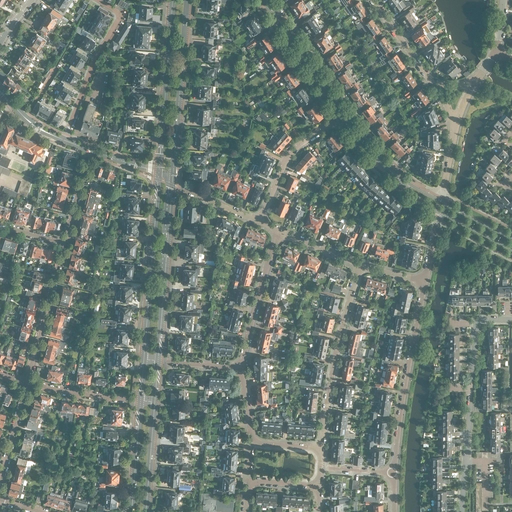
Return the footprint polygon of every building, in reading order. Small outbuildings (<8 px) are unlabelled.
[(68,8),(57,0),(56,1),(56,2),(55,1),(53,4),(54,5),(55,6),(54,9),(63,15),(68,8)] [(216,11),(217,3),(221,3),(231,4),(231,0),(207,0),(207,10),(207,12),(208,13),(211,13),(212,12),(212,11),(216,11)] [(294,10),(294,11),(304,4),(302,0),(296,0),(291,4),(291,5),(292,7),(291,8),(293,10),(294,10)] [(401,0),(399,1),(392,6),(396,12),(405,6),(404,5),(406,4),(402,0),(401,0)] [(351,2),(346,6),(348,8),(350,6),(352,10),(353,10),(355,13),(363,7),(359,1),(353,5),(351,2)] [(151,4),(140,4),(139,13),(152,14),(152,13),(153,13),(153,9),(152,9),(152,8),(151,7),(151,4)] [(305,4),(304,4),(294,11),(295,11),(295,12),(296,15),(298,15),(299,16),(300,16),(307,11),(309,10),(310,13),(315,10),(316,10),(319,8),(317,6),(316,5),(314,7),(311,9),(309,6),(308,7),(305,4)] [(232,27),(238,24),(237,23),(243,20),(240,17),(242,15),(243,16),(247,13),(247,12),(250,10),(246,5),(242,8),(241,6),(237,8),(240,13),(239,13),(237,15),(239,18),(233,23),(232,27)] [(400,18),(404,23),(414,17),(411,13),(414,11),(413,10),(415,9),(412,5),(408,8),(407,8),(409,11),(400,18)] [(99,13),(97,16),(108,23),(110,19),(109,19),(110,16),(107,15),(109,12),(100,6),(98,9),(96,12),(99,13)] [(363,7),(355,13),(354,14),(356,17),(357,16),(358,19),(355,21),(357,25),(363,20),(361,17),(367,13),(363,7)] [(49,12),(45,18),(57,25),(59,27),(62,23),(63,24),(64,22),(66,23),(68,20),(53,9),(50,13),(49,12)] [(303,22),(305,25),(304,26),(306,29),(316,22),(314,19),(315,18),(316,17),(314,15),(317,12),(316,10),(315,10),(310,13),(312,15),(312,17),(310,18),(310,17),(304,21),(304,22),(303,22)] [(152,14),(139,13),(138,23),(149,24),(150,21),(152,21),(152,16),(152,14)] [(97,16),(93,23),(104,29),(107,25),(106,25),(107,23),(108,24),(108,23),(97,16)] [(237,23),(238,24),(239,26),(242,25),(244,27),(246,26),(247,26),(249,29),(258,23),(254,17),(252,19),(251,18),(246,21),(247,22),(245,23),(243,20),(237,23)] [(414,17),(404,23),(408,29),(419,22),(421,25),(426,21),(423,17),(420,19),(419,18),(416,20),(414,17)] [(45,18),(41,25),(37,30),(42,33),(46,36),(48,32),(49,31),(52,32),(57,25),(45,18)] [(206,22),(205,29),(216,30),(217,26),(218,26),(220,26),(220,22),(224,22),(231,23),(231,20),(224,19),(218,18),(218,23),(215,23),(215,21),(210,20),(209,22),(206,22)] [(357,25),(359,28),(363,25),(367,31),(375,25),(372,19),(366,23),(363,20),(357,25)] [(416,41),(425,35),(425,34),(423,31),(426,29),(426,28),(424,26),(427,24),(426,21),(421,25),(422,27),(422,28),(420,29),(420,28),(415,32),(415,33),(412,35),(411,36),(413,39),(414,38),(416,41)] [(85,31),(93,35),(94,32),(99,35),(100,33),(101,34),(104,29),(93,23),(91,22),(89,26),(88,25),(85,31)] [(316,22),(306,29),(308,32),(310,32),(311,34),(312,34),(319,30),(318,29),(320,28),(321,28),(323,31),(328,27),(326,25),(322,28),(320,25),(319,25),(319,26),(316,22)] [(258,23),(249,29),(251,32),(250,33),(249,34),(251,37),(248,39),(250,42),(255,39),(252,35),(254,34),(255,35),(260,31),(259,30),(262,28),(258,23)] [(137,28),(137,32),(151,33),(151,26),(135,25),(135,28),(137,28)] [(375,25),(367,31),(369,34),(371,37),(369,39),(371,41),(376,37),(374,34),(379,30),(375,25)] [(86,37),(80,46),(87,50),(88,49),(90,51),(92,47),(93,48),(96,43),(95,43),(95,41),(92,40),(93,39),(91,38),(93,35),(85,31),(78,26),(76,30),(81,33),(80,34),(86,37)] [(316,44),(318,47),(328,40),(326,36),(327,36),(327,35),(326,32),(329,30),(328,27),(323,31),(325,33),(324,34),(322,35),(315,39),(316,40),(315,40),(316,42),(316,44)] [(216,30),(205,29),(205,36),(208,36),(208,37),(214,38),(214,37),(217,37),(216,38),(216,41),(222,42),(230,42),(231,38),(222,38),(222,39),(219,38),(219,34),(217,34),(216,34),(216,30)] [(137,32),(136,39),(150,40),(151,33),(137,32)] [(32,37),(31,38),(43,46),(45,43),(48,45),(49,42),(52,44),(54,41),(50,39),(49,38),(46,36),(42,33),(41,35),(41,37),(36,34),(35,36),(34,37),(32,37)] [(259,47),(259,48),(271,41),(270,40),(269,39),(269,38),(267,35),(267,36),(266,35),(263,37),(263,38),(258,41),(261,44),(261,45),(259,46),(259,47)] [(425,35),(416,41),(419,44),(420,44),(421,46),(424,44),(426,43),(426,42),(430,39),(431,40),(432,42),(437,39),(436,36),(432,39),(430,37),(429,37),(427,38),(425,35)] [(371,41),(368,43),(367,44),(369,46),(370,47),(375,43),(376,45),(377,45),(379,48),(382,46),(388,42),(384,37),(378,41),(376,37),(371,41)] [(431,48),(428,49),(425,51),(425,52),(424,52),(428,58),(429,58),(438,51),(435,47),(437,46),(435,44),(440,41),(441,40),(439,37),(438,38),(437,39),(432,42),(434,44),(430,47),(431,48)] [(43,46),(31,38),(30,40),(30,42),(31,42),(30,43),(29,45),(35,49),(33,52),(41,57),(43,58),(45,55),(42,53),(43,52),(42,50),(41,49),(43,46)] [(150,40),(136,39),(136,43),(134,43),(133,46),(150,47),(150,40)] [(257,42),(255,39),(246,45),(248,48),(257,42)] [(328,40),(318,47),(320,50),(321,50),(323,52),(324,52),(331,48),(330,47),(332,46),(334,47),(335,49),(335,48),(340,45),(338,43),(334,45),(332,42),(331,43),(330,43),(328,40)] [(203,45),(203,52),(214,53),(215,49),(218,49),(218,45),(221,45),(222,42),(216,41),(215,46),(213,45),(213,44),(207,43),(207,45),(203,45)] [(271,41),(259,48),(260,50),(261,50),(263,49),(264,49),(266,52),(271,49),(271,50),(275,48),(274,46),(273,43),(272,44),(271,42),(272,42),(271,41)] [(379,48),(378,49),(382,55),(379,57),(381,60),(383,59),(388,55),(386,52),(392,48),(388,42),(382,46),(379,48)] [(78,47),(73,55),(84,62),(85,60),(86,60),(88,57),(87,57),(87,56),(86,55),(87,53),(78,47)] [(26,48),(22,53),(32,59),(34,55),(37,57),(39,59),(41,57),(33,52),(26,48)] [(135,50),(128,50),(128,53),(133,54),(133,56),(136,57),(135,57),(135,62),(136,62),(143,63),(143,64),(148,64),(149,56),(144,56),(144,54),(140,54),(135,54),(135,50)] [(438,51),(429,58),(431,61),(432,61),(434,64),(444,56),(446,59),(449,57),(451,55),(449,52),(445,55),(444,53),(442,55),(439,51),(438,51)] [(214,53),(203,52),(202,59),(206,59),(206,60),(212,61),(212,59),(214,59),(214,64),(220,65),(220,61),(218,61),(218,60),(217,60),(217,57),(215,57),(214,57),(214,53)] [(22,53),(18,59),(28,65),(29,66),(31,63),(35,66),(37,63),(32,59),(22,53)] [(265,58),(260,61),(262,63),(266,61),(268,64),(269,63),(272,66),(282,59),(278,53),(277,54),(276,54),(269,58),(270,59),(268,60),(267,60),(265,58)] [(327,59),(331,65),(343,56),(341,55),(338,57),(335,53),(327,59)] [(388,55),(383,59),(385,61),(387,59),(389,63),(390,63),(392,66),(400,60),(396,54),(390,58),(388,55)] [(73,55),(69,61),(72,63),(71,65),(78,69),(79,67),(81,68),(81,67),(82,67),(84,63),(83,63),(84,62),(73,55)] [(343,56),(331,65),(334,70),(343,64),(340,60),(344,58),(345,57),(344,56),(343,56)] [(446,59),(443,61),(444,63),(442,65),(443,67),(444,67),(452,76),(454,75),(458,72),(458,71),(459,69),(452,61),(453,60),(450,57),(449,58),(449,57),(446,59)] [(28,65),(18,59),(15,64),(24,70),(23,70),(30,75),(31,73),(28,71),(26,69),(26,68),(28,65)] [(271,79),(273,78),(277,75),(276,73),(276,72),(278,70),(278,71),(285,66),(285,65),(286,65),(282,59),(272,66),(274,69),(270,72),(272,75),(269,77),(271,79)] [(400,60),(392,66),(394,69),(396,72),(390,77),(392,79),(401,73),(399,70),(404,66),(400,60)] [(214,64),(213,64),(213,67),(214,67),(214,69),(211,69),(211,67),(205,67),(205,68),(201,68),(201,75),(215,76),(216,67),(220,68),(220,65),(214,64)] [(339,77),(343,82),(351,76),(349,73),(347,70),(352,66),(351,64),(346,67),(345,67),(347,69),(344,72),(339,77)] [(71,65),(66,73),(77,80),(81,74),(79,73),(81,70),(78,69),(71,65)] [(134,69),(134,78),(147,79),(147,75),(146,75),(147,72),(144,71),(144,70),(139,70),(136,70),(137,66),(131,65),(131,69),(134,69)] [(12,68),(9,72),(8,74),(16,79),(17,80),(20,76),(22,78),(23,78),(24,77),(23,76),(24,75),(21,74),(23,72),(20,70),(19,71),(14,67),(13,69),(12,68)] [(279,84),(280,85),(295,76),(291,70),(282,76),(280,73),(277,75),(273,78),(275,81),(279,78),(281,82),(279,84)] [(396,76),(392,79),(394,82),(402,80),(403,79),(405,83),(413,78),(408,72),(403,76),(401,73),(396,76)] [(66,73),(61,81),(64,83),(71,87),(71,86),(72,84),(74,85),(77,80),(66,73)] [(281,86),(279,87),(281,90),(285,87),(284,86),(287,84),(290,88),(299,82),(295,76),(280,85),(280,86),(281,86)] [(351,76),(343,82),(347,88),(352,84),(354,87),(360,83),(358,81),(356,83),(351,76)] [(5,79),(3,82),(11,88),(10,90),(16,94),(18,94),(20,91),(20,89),(16,86),(16,85),(30,94),(32,92),(27,88),(17,82),(17,83),(7,77),(6,79),(5,79)] [(127,86),(126,89),(129,89),(135,90),(135,85),(138,86),(143,86),(143,85),(145,85),(146,82),(147,82),(147,79),(134,78),(133,86),(127,86)] [(413,78),(405,83),(408,86),(406,87),(408,89),(417,83),(413,78)] [(199,87),(198,91),(211,92),(211,88),(213,88),(213,85),(217,86),(217,84),(222,84),(226,84),(226,81),(218,80),(218,81),(212,80),(212,85),(205,85),(205,83),(201,83),(200,84),(200,87),(199,87)] [(64,83),(59,91),(71,97),(72,96),(72,95),(73,96),(75,93),(74,92),(72,91),(74,88),(71,86),(71,87),(64,83)] [(360,83),(354,87),(356,90),(350,94),(354,100),(360,96),(364,93),(362,90),(363,89),(361,87),(362,86),(360,83)] [(103,93),(102,101),(101,104),(100,111),(103,111),(103,112),(106,113),(109,94),(110,88),(104,87),(103,93)] [(291,91),(285,95),(288,98),(289,97),(292,101),(294,100),(295,101),(306,93),(302,88),(296,92),(294,89),(291,91)] [(135,90),(129,89),(129,92),(132,93),(132,102),(145,103),(146,99),(144,99),(144,96),(142,96),(142,94),(137,94),(134,94),(135,90)] [(415,97),(417,100),(425,95),(421,89),(412,95),(414,98),(415,97)] [(59,91),(55,99),(64,105),(66,102),(67,103),(68,103),(70,100),(69,100),(70,99),(69,99),(71,97),(59,91)] [(211,92),(198,91),(198,95),(199,95),(199,98),(199,100),(204,100),(204,98),(211,99),(210,104),(216,104),(217,96),(211,96),(211,92)] [(306,93),(295,101),(298,106),(301,104),(302,105),(310,99),(306,93)] [(360,96),(354,100),(359,105),(364,101),(366,104),(372,101),(370,98),(368,100),(365,97),(363,94),(360,96)] [(425,95),(417,100),(419,103),(418,104),(420,106),(429,100),(425,95)] [(38,100),(33,109),(36,110),(35,112),(39,114),(41,115),(47,104),(42,100),(41,102),(38,100)] [(372,101),(366,104),(368,107),(362,111),(367,117),(373,113),(371,110),(374,108),(371,104),(373,103),(372,101)] [(127,111),(126,114),(133,114),(133,110),(136,110),(135,111),(141,111),(141,110),(143,110),(144,106),(145,107),(145,103),(132,102),(131,111),(127,111)] [(82,122),(83,122),(80,130),(88,133),(91,124),(92,121),(91,120),(96,105),(89,103),(83,118),(84,118),(82,122)] [(47,104),(41,115),(46,118),(47,117),(50,118),(55,109),(47,104)] [(198,111),(198,115),(209,116),(215,116),(215,110),(218,110),(218,105),(216,104),(210,104),(210,109),(198,108),(197,109),(197,110),(198,111)] [(308,114),(305,117),(307,119),(307,118),(318,111),(315,105),(306,111),(308,114)] [(418,112),(414,114),(416,117),(419,115),(420,117),(423,116),(425,120),(436,115),(435,112),(434,111),(433,108),(421,113),(421,114),(420,114),(418,112)] [(58,110),(51,121),(53,123),(57,125),(58,123),(61,125),(64,120),(66,115),(64,114),(58,110)] [(307,118),(308,118),(309,120),(311,118),(314,123),(322,117),(318,111),(307,118)] [(373,113),(367,117),(371,123),(377,118),(379,122),(384,118),(382,115),(383,115),(381,111),(378,114),(375,116),(373,113)] [(268,117),(262,112),(259,115),(265,121),(268,117)] [(133,114),(126,114),(126,117),(128,117),(128,122),(133,122),(132,126),(139,127),(139,129),(143,129),(143,127),(144,127),(144,120),(141,120),(141,119),(136,119),(134,119),(134,117),(132,117),(133,114)] [(209,116),(198,115),(197,121),(198,123),(199,123),(200,122),(209,123),(208,128),(209,128),(214,128),(214,123),(210,123),(211,120),(209,119),(209,116)] [(421,131),(422,131),(426,130),(426,127),(438,122),(437,120),(438,118),(436,115),(425,120),(426,123),(423,125),(424,127),(420,128),(421,131)] [(500,122),(504,126),(506,124),(508,126),(511,122),(511,121),(508,118),(508,117),(506,115),(500,122)] [(384,118),(379,122),(381,125),(376,130),(380,135),(386,130),(387,129),(385,126),(386,125),(383,122),(386,120),(384,118)] [(91,124),(88,133),(97,136),(100,127),(101,127),(103,123),(102,122),(93,119),(93,120),(92,121),(91,124)] [(494,124),(492,126),(494,128),(498,132),(504,126),(500,122),(498,120),(494,124)] [(0,133),(0,151),(1,152),(6,155),(11,143),(32,151),(28,160),(34,163),(37,156),(38,156),(39,154),(42,155),(44,151),(41,150),(44,146),(36,142),(37,142),(30,139),(30,138),(23,135),(23,136),(13,132),(15,127),(7,123),(2,134),(0,133)] [(276,132),(287,142),(291,137),(287,134),(288,132),(286,130),(287,129),(289,127),(286,123),(283,125),(285,127),(284,128),(283,128),(282,128),(282,129),(282,130),(280,132),(280,131),(278,133),(276,132)] [(124,131),(125,130),(125,124),(122,124),(122,127),(121,127),(121,128),(120,128),(120,129),(119,129),(119,130),(118,132),(114,132),(112,142),(116,142),(116,143),(117,144),(118,144),(118,143),(120,137),(121,137),(122,131),(124,131)] [(199,132),(194,132),(194,135),(195,135),(195,139),(207,140),(207,134),(210,135),(211,131),(217,132),(217,129),(214,128),(209,128),(208,131),(207,132),(204,132),(204,131),(201,131),(199,130),(199,132)] [(498,132),(494,128),(489,133),(492,135),(490,137),(494,141),(501,135),(498,132)] [(426,130),(422,131),(421,131),(421,135),(423,135),(426,135),(426,139),(439,139),(439,131),(431,131),(431,132),(428,132),(427,129),(426,130)] [(107,134),(106,139),(106,140),(106,141),(107,142),(108,142),(108,141),(112,142),(114,132),(107,130),(106,134),(107,134)] [(386,130),(380,135),(385,140),(390,135),(393,138),(398,134),(397,134),(399,132),(397,130),(396,132),(394,133),(391,130),(388,133),(386,130)] [(287,142),(276,132),(274,134),(277,136),(276,136),(279,138),(276,141),(282,147),(283,147),(287,142)] [(328,143),(330,145),(338,139),(334,133),(326,139),(328,142),(328,143)] [(398,134),(393,138),(396,141),(391,146),(395,151),(400,146),(398,143),(400,140),(398,137),(399,136),(398,134)] [(130,136),(130,145),(131,145),(131,149),(137,150),(137,151),(138,151),(138,152),(140,152),(141,151),(141,150),(142,150),(142,146),(143,146),(143,141),(142,141),(142,140),(134,139),(135,136),(130,136)] [(271,140),(266,146),(274,149),(274,148),(278,152),(282,147),(276,141),(272,137),(270,139),(271,140)] [(207,140),(195,139),(195,146),(198,146),(197,148),(199,148),(199,147),(202,147),(206,147),(207,149),(207,152),(210,152),(212,152),(212,149),(209,149),(210,145),(206,145),(207,140)] [(338,139),(330,145),(331,147),(332,147),(334,150),(342,145),(338,139)] [(418,145),(417,147),(422,148),(423,149),(427,149),(428,146),(430,146),(430,147),(439,147),(439,139),(426,139),(426,143),(423,143),(420,143),(418,145)] [(400,146),(395,151),(400,156),(406,151),(408,153),(413,149),(412,149),(414,146),(412,145),(411,147),(409,149),(406,146),(403,148),(400,146)] [(422,148),(417,147),(416,150),(420,151),(419,153),(418,153),(418,155),(422,156),(421,159),(432,162),(432,160),(433,160),(434,160),(434,158),(434,156),(433,156),(433,155),(430,154),(430,153),(424,151),(424,153),(422,152),(423,149),(422,148)] [(496,153),(495,154),(496,156),(501,160),(503,158),(505,160),(509,156),(503,149),(498,155),(496,153)] [(309,151),(304,156),(310,162),(313,159),(313,160),(316,157),(309,151)] [(210,152),(207,152),(204,152),(204,156),(202,156),(202,155),(199,155),(199,154),(196,154),(196,155),(194,155),(194,158),(193,158),(192,162),(205,163),(205,159),(208,159),(208,158),(209,158),(209,155),(214,156),(214,152),(212,152),(210,152)] [(340,161),(343,164),(352,156),(349,153),(348,153),(346,152),(337,160),(340,162),(340,161)] [(65,155),(64,159),(75,162),(76,158),(75,158),(76,155),(73,154),(69,153),(67,153),(66,155),(65,155)] [(263,153),(261,160),(273,165),(275,159),(263,153)] [(492,160),(490,162),(495,167),(501,160),(496,156),(495,154),(490,158),(492,160)] [(0,164),(7,168),(11,159),(1,155),(0,156),(0,164)] [(299,162),(306,167),(308,169),(313,164),(310,162),(304,156),(299,162)] [(352,156),(343,164),(342,165),(344,167),(345,167),(348,169),(356,162),(356,161),(352,156)] [(75,162),(64,159),(63,163),(64,164),(63,167),(65,167),(65,168),(69,169),(72,169),(72,166),(74,166),(75,162)] [(421,162),(420,166),(431,169),(431,168),(433,167),(433,165),(432,163),(431,163),(432,162),(421,159),(421,160),(417,159),(416,160),(420,161),(420,162),(421,162)] [(261,160),(258,165),(270,171),(272,167),(273,165),(261,160)] [(306,167),(299,162),(295,167),(302,173),(304,170),(304,169),(306,167)] [(356,162),(348,169),(347,170),(349,173),(350,172),(352,175),(360,167),(360,166),(358,163),(357,164),(356,162)] [(490,162),(484,169),(486,171),(491,175),(497,169),(495,167),(490,162)] [(222,165),(218,163),(214,172),(217,174),(216,177),(215,176),(213,180),(214,181),(213,183),(219,186),(225,173),(220,171),(222,165)] [(0,176),(2,172),(9,175),(12,170),(7,168),(0,164),(0,176)] [(95,174),(99,175),(98,179),(101,180),(101,179),(103,175),(105,169),(103,168),(104,167),(98,165),(97,169),(96,169),(94,173),(95,173),(95,174)] [(258,165),(257,168),(255,171),(261,174),(261,175),(267,178),(270,171),(258,165)] [(431,169),(420,166),(416,166),(416,168),(420,169),(419,173),(420,173),(419,175),(429,177),(429,174),(430,174),(431,174),(432,172),(431,170),(430,170),(431,169)] [(200,178),(202,178),(207,179),(207,171),(214,171),(215,168),(210,168),(207,167),(202,167),(202,170),(202,171),(199,171),(199,170),(194,169),(194,171),(191,170),(191,173),(190,173),(189,177),(191,177),(197,178),(197,179),(200,179),(200,178)] [(360,167),(352,175),(351,175),(354,178),(354,177),(357,180),(365,172),(365,171),(363,169),(362,169),(360,167)] [(105,169),(103,175),(101,179),(109,181),(110,179),(113,180),(115,174),(112,173),(113,170),(107,168),(107,170),(105,169)] [(225,173),(219,186),(225,189),(227,186),(228,186),(229,182),(228,182),(229,179),(233,180),(235,175),(237,171),(233,169),(231,175),(225,173)] [(62,171),(61,177),(71,180),(72,177),(71,176),(72,174),(62,171)] [(491,175),(486,171),(480,178),(482,180),(487,184),(493,177),(491,175)] [(365,172),(357,180),(356,181),(358,183),(359,182),(362,185),(370,177),(368,174),(366,174),(365,172)] [(22,181),(20,184),(30,187),(31,183),(30,183),(31,179),(32,179),(32,178),(24,175),(22,181)] [(235,175),(233,180),(237,182),(235,185),(234,184),(233,188),(234,189),(233,192),(238,194),(243,184),(239,182),(240,181),(237,180),(238,177),(235,175)] [(290,175),(287,181),(296,185),(298,182),(299,179),(290,175)] [(53,182),(53,183),(59,185),(60,183),(69,186),(70,183),(70,182),(71,180),(61,177),(60,180),(58,180),(58,181),(54,180),(54,181),(51,180),(51,182),(53,182)] [(370,177),(362,185),(365,188),(364,189),(366,191),(375,181),(370,177)] [(487,184),(482,180),(476,186),(482,192),(482,193),(487,188),(484,186),(487,184)] [(125,191),(125,193),(130,194),(131,194),(132,190),(134,190),(134,191),(136,191),(136,190),(140,190),(141,183),(136,183),(136,181),(130,181),(129,191),(125,191)] [(296,185),(287,181),(285,187),(294,191),(295,189),(295,188),(296,185)] [(366,191),(367,191),(370,193),(369,194),(372,196),(379,186),(378,186),(378,184),(375,181),(366,191)] [(53,183),(51,182),(51,184),(57,186),(56,191),(66,193),(67,194),(68,188),(59,186),(59,185),(53,183)] [(243,184),(238,194),(246,197),(249,191),(248,191),(249,188),(253,189),(255,184),(252,183),(250,186),(249,186),(250,185),(247,184),(246,185),(243,184)] [(256,187),(250,201),(256,203),(258,198),(259,199),(261,194),(260,194),(262,190),(262,189),(263,186),(257,184),(256,187)] [(380,187),(379,186),(372,196),(372,195),(376,198),(375,199),(377,200),(384,191),(383,190),(384,189),(381,187),(380,187)] [(89,188),(87,194),(96,196),(96,193),(97,193),(98,191),(101,191),(100,192),(104,193),(105,190),(101,189),(99,188),(98,188),(98,190),(89,188)] [(482,193),(482,192),(480,195),(487,201),(489,199),(493,194),(487,188),(482,193)] [(52,195),(51,196),(65,199),(66,197),(65,197),(66,193),(56,191),(55,190),(54,193),(53,194),(52,193),(52,195)] [(385,191),(384,191),(377,200),(378,199),(381,202),(380,203),(382,205),(390,196),(389,194),(389,193),(387,191),(385,191)] [(493,194),(489,199),(493,203),(495,201),(497,203),(502,198),(495,192),(493,194)] [(391,195),(390,196),(382,205),(383,205),(383,204),(386,206),(386,207),(388,209),(389,209),(396,199),(391,195)] [(53,198),(52,202),(63,205),(64,201),(65,201),(65,199),(51,196),(51,197),(52,198),(53,198)] [(502,198),(497,203),(504,209),(506,207),(510,202),(504,196),(502,198)] [(282,200),(276,212),(278,213),(278,214),(278,215),(280,215),(281,215),(282,215),(283,215),(285,212),(287,212),(289,207),(287,207),(289,201),(288,201),(289,199),(283,197),(282,200)] [(129,201),(129,205),(139,206),(139,199),(137,199),(137,198),(132,198),(129,198),(129,201)] [(94,201),(86,199),(84,205),(94,208),(94,205),(93,205),(94,201)] [(396,199),(389,209),(391,211),(391,212),(393,214),(401,205),(399,203),(399,202),(396,199)] [(47,201),(47,203),(50,204),(49,207),(62,210),(64,205),(63,205),(52,202),(47,201)] [(95,208),(94,208),(84,205),(83,211),(92,214),(93,211),(95,211),(95,208)] [(186,210),(185,215),(187,215),(187,220),(204,221),(204,215),(200,214),(200,210),(199,210),(199,208),(197,208),(197,206),(192,206),(192,205),(189,205),(189,206),(188,206),(188,211),(186,210)] [(294,212),(291,219),(297,221),(300,214),(302,215),(304,211),(299,209),(300,207),(297,205),(295,208),(294,207),(293,211),(294,212)] [(5,206),(2,216),(6,218),(7,217),(8,218),(11,208),(5,206)] [(15,209),(15,212),(15,213),(14,212),(13,215),(14,215),(13,220),(15,221),(15,222),(19,223),(22,210),(16,208),(16,209),(15,209)] [(315,216),(311,227),(313,228),(312,229),(316,231),(318,227),(320,227),(323,220),(322,219),(322,217),(326,219),(330,210),(326,208),(324,215),(322,214),(321,216),(320,216),(319,218),(315,216)] [(22,210),(19,223),(22,224),(23,223),(25,224),(27,220),(28,220),(28,218),(27,218),(29,213),(31,214),(33,210),(30,209),(29,212),(22,210)] [(305,225),(311,227),(315,216),(312,215),(313,213),(311,212),(312,211),(311,211),(309,214),(308,213),(305,221),(306,222),(305,225)] [(82,214),(81,219),(91,222),(96,223),(97,221),(92,220),(93,217),(82,214)] [(405,222),(409,222),(419,224),(420,223),(421,223),(421,222),(422,220),(421,219),(421,216),(412,214),(411,216),(410,216),(409,220),(405,219),(405,222)] [(30,222),(32,222),(31,226),(36,227),(38,218),(39,217),(32,215),(30,222)] [(129,216),(124,215),(123,218),(126,219),(126,223),(127,223),(127,227),(137,228),(137,225),(138,225),(138,221),(133,220),(131,220),(128,220),(129,216)] [(335,218),(328,215),(326,222),(330,223),(329,224),(325,233),(327,234),(328,236),(330,237),(335,225),(336,224),(333,223),(335,218)] [(38,218),(36,227),(40,228),(39,228),(41,229),(44,218),(41,217),(41,218),(38,218)] [(44,218),(41,229),(47,231),(50,219),(45,217),(44,218)] [(216,223),(215,234),(218,234),(219,231),(220,231),(221,228),(224,230),(228,221),(222,218),(220,223),(216,223)] [(50,219),(47,231),(49,231),(49,230),(53,231),(56,221),(56,220),(50,219)] [(81,219),(79,225),(90,228),(91,225),(91,224),(91,222),(81,219)] [(56,221),(53,231),(53,232),(58,234),(61,223),(56,221)] [(228,221),(224,230),(230,233),(234,223),(228,221)] [(335,225),(330,237),(334,238),(335,237),(337,238),(341,230),(341,229),(341,228),(345,230),(346,228),(348,224),(345,222),(344,225),(340,223),(339,227),(335,225)] [(345,230),(344,233),(347,235),(344,242),(351,245),(352,244),(353,244),(358,231),(361,232),(364,223),(361,222),(359,228),(358,228),(356,232),(346,228),(345,230)] [(401,226),(401,228),(407,229),(418,231),(418,230),(419,230),(420,229),(421,227),(420,226),(419,226),(419,224),(409,222),(408,226),(407,226),(407,227),(401,226)] [(234,223),(230,233),(234,234),(233,236),(234,236),(233,237),(236,239),(235,242),(235,243),(237,244),(240,237),(238,236),(238,235),(237,235),(240,226),(234,223)] [(79,225),(78,231),(88,233),(89,232),(90,228),(79,225)] [(184,229),(184,235),(194,236),(195,231),(197,231),(197,226),(191,226),(191,229),(184,229)] [(122,234),(122,237),(127,238),(127,234),(130,234),(130,235),(132,235),(132,234),(136,234),(137,234),(138,231),(137,231),(137,228),(127,227),(127,230),(125,230),(125,234),(122,234)] [(237,244),(240,245),(243,239),(243,240),(245,241),(245,242),(249,243),(250,241),(254,231),(248,228),(245,235),(241,233),(240,237),(237,244)] [(398,239),(399,239),(405,240),(405,236),(407,236),(407,238),(413,239),(413,238),(417,238),(417,237),(418,237),(419,236),(419,234),(418,233),(418,231),(407,229),(407,233),(402,232),(402,234),(403,235),(403,237),(398,236),(397,238),(398,239)] [(88,233),(78,231),(76,236),(89,239),(90,236),(88,235),(88,233)] [(254,231),(250,241),(252,242),(253,241),(256,242),(260,234),(254,231)] [(260,234),(256,242),(256,243),(258,244),(259,243),(263,245),(265,241),(264,241),(266,236),(260,234)] [(366,249),(367,249),(367,248),(369,248),(370,246),(368,246),(371,239),(362,236),(359,244),(360,244),(359,249),(365,251),(366,249)] [(12,239),(5,237),(0,251),(1,251),(2,248),(8,250),(12,239)] [(127,238),(122,237),(121,241),(124,241),(123,245),(124,245),(124,249),(135,249),(136,243),(133,242),(134,242),(128,241),(128,242),(127,242),(127,238)] [(12,239),(8,250),(14,252),(18,241),(12,239)] [(76,240),(74,246),(83,249),(85,243),(93,245),(94,243),(85,241),(85,242),(76,240)] [(18,252),(18,254),(21,255),(21,256),(27,257),(29,248),(27,247),(29,244),(22,242),(22,244),(20,244),(18,249),(20,249),(19,252),(18,252)] [(374,255),(380,257),(383,248),(379,247),(380,246),(376,244),(376,243),(373,242),(371,247),(376,249),(374,255)] [(406,243),(405,248),(408,248),(407,252),(418,254),(418,253),(419,253),(420,252),(420,250),(420,249),(419,249),(419,247),(416,247),(417,245),(411,244),(411,245),(409,245),(410,244),(406,243)] [(37,246),(32,244),(28,257),(33,259),(37,246)] [(186,249),(185,252),(199,253),(200,245),(190,244),(189,246),(185,245),(185,249),(186,249)] [(40,247),(37,246),(33,259),(34,259),(34,258),(37,259),(38,258),(40,258),(42,247),(41,246),(40,247)] [(83,249),(74,246),(73,252),(82,255),(83,249)] [(42,247),(40,258),(40,261),(42,261),(43,258),(46,259),(48,249),(44,248),(45,248),(42,247)] [(282,257),(284,258),(283,262),(287,264),(287,262),(293,250),(287,247),(287,248),(286,247),(284,252),(283,254),(283,255),(282,257)] [(383,248),(380,257),(386,259),(388,253),(393,254),(395,249),(390,247),(390,249),(387,248),(386,250),(383,248)] [(117,259),(124,260),(124,256),(127,256),(132,257),(132,256),(135,256),(135,249),(124,249),(119,248),(117,248),(116,257),(117,257),(117,259)] [(48,249),(46,259),(45,260),(51,261),(54,250),(48,249)] [(293,250),(287,262),(295,265),(296,263),(295,262),(296,259),(297,259),(299,255),(298,255),(299,252),(293,250)] [(99,252),(94,251),(93,256),(90,255),(89,258),(93,259),(97,260),(99,252)] [(402,251),(402,253),(404,253),(406,253),(406,254),(407,255),(406,259),(417,261),(417,260),(418,260),(419,260),(419,257),(418,256),(418,254),(407,252),(402,251)] [(201,253),(199,253),(185,252),(185,254),(184,258),(188,259),(188,261),(201,262),(201,261),(202,261),(202,258),(201,257),(201,253)] [(72,255),(70,261),(79,264),(81,257),(72,255)] [(237,267),(241,268),(253,271),(255,265),(252,264),(252,263),(247,262),(248,261),(244,260),(245,257),(239,255),(238,259),(239,259),(237,267)] [(297,270),(295,273),(297,274),(299,271),(300,269),(303,270),(305,266),(309,268),(314,257),(311,255),(311,256),(308,255),(306,258),(306,257),(304,262),(303,265),(302,265),(299,264),(297,269),(296,269),(297,270)] [(318,258),(314,257),(309,268),(313,270),(312,272),(313,273),(315,274),(314,277),(316,279),(319,273),(316,272),(315,271),(317,268),(319,263),(320,260),(317,259),(318,258)] [(417,261),(406,259),(402,258),(402,260),(406,261),(405,265),(406,265),(405,267),(415,269),(415,266),(416,267),(417,266),(418,264),(417,263),(416,263),(417,261)] [(115,259),(115,264),(118,264),(120,267),(123,267),(123,270),(133,271),(133,264),(130,264),(130,263),(129,263),(128,263),(126,263),(126,264),(124,263),(124,260),(117,259),(116,259),(115,259)] [(81,264),(79,264),(70,261),(69,267),(77,270),(80,270),(81,264)] [(322,269),(319,277),(320,278),(321,276),(323,277),(325,274),(327,275),(328,274),(328,273),(331,274),(335,266),(331,265),(331,264),(329,263),(325,270),(322,269)] [(185,274),(184,277),(195,277),(195,274),(196,274),(197,271),(197,269),(201,269),(201,266),(198,265),(196,265),(195,270),(185,270),(184,270),(184,274),(185,274)] [(335,266),(331,274),(330,277),(336,279),(337,277),(337,276),(340,269),(335,266)] [(236,273),(240,274),(241,275),(251,277),(253,271),(241,268),(240,272),(239,272),(237,271),(235,271),(235,273),(236,273)] [(67,269),(66,276),(74,278),(75,273),(82,274),(83,272),(76,271),(76,272),(67,269)] [(340,269),(337,276),(337,277),(340,278),(340,277),(343,279),(343,280),(344,278),(345,278),(346,275),(345,275),(347,271),(340,269)] [(133,271),(123,270),(119,270),(118,275),(113,275),(113,281),(119,281),(124,281),(124,278),(126,278),(126,279),(127,279),(127,278),(129,279),(129,278),(132,278),(133,271)] [(32,271),(31,277),(43,280),(45,274),(32,271)] [(232,280),(231,283),(237,285),(238,281),(242,281),(241,282),(246,283),(249,284),(251,277),(241,275),(240,274),(239,277),(237,277),(235,278),(235,281),(232,280)] [(74,278),(66,276),(64,282),(72,284),(72,286),(79,287),(80,284),(75,283),(76,282),(73,282),(74,278)] [(274,279),(273,283),(284,287),(286,281),(293,284),(296,284),(297,282),(284,276),(283,276),(282,279),(275,277),(274,280),(274,279)] [(195,277),(184,277),(184,280),(183,280),(183,283),(184,283),(184,284),(194,285),(194,290),(200,290),(202,290),(202,287),(199,287),(199,286),(196,286),(196,285),(196,281),(195,281),(195,277)] [(25,283),(27,283),(42,287),(43,281),(32,278),(31,282),(26,280),(25,283)] [(367,289),(367,288),(371,289),(374,279),(367,278),(365,284),(364,284),(363,287),(367,289)] [(374,279),(371,289),(377,291),(380,281),(374,279)] [(113,281),(109,280),(109,281),(113,284),(117,284),(117,287),(119,288),(119,292),(132,293),(132,290),(131,289),(131,286),(128,286),(128,285),(123,284),(123,286),(121,285),(121,284),(119,284),(119,281),(113,281)] [(380,281),(377,291),(381,292),(381,293),(385,294),(386,290),(384,290),(386,283),(380,281)] [(42,287),(27,283),(26,285),(30,286),(29,290),(40,293),(42,287)] [(272,288),(271,290),(282,293),(284,287),(273,283),(271,287),(272,288)] [(238,291),(237,295),(247,298),(249,293),(248,293),(248,291),(238,288),(237,291),(238,291)] [(400,288),(399,292),(403,293),(402,296),(411,298),(412,291),(406,290),(406,289),(400,288)] [(282,293),(271,290),(269,294),(270,294),(270,296),(282,300),(281,303),(287,305),(288,301),(282,300),(283,297),(281,296),(282,293)] [(26,301),(37,304),(38,298),(37,298),(38,293),(28,291),(27,291),(26,295),(27,295),(26,298),(25,298),(25,299),(22,298),(21,300),(26,301)] [(61,291),(60,297),(70,300),(71,298),(72,298),(73,295),(72,294),(61,291)] [(110,299),(110,302),(109,303),(118,303),(118,300),(123,300),(123,301),(128,301),(128,300),(131,300),(132,293),(119,292),(119,297),(116,297),(116,300),(110,299)] [(182,293),(181,300),(194,301),(194,297),(196,297),(196,294),(190,294),(190,292),(184,292),(184,293),(182,293)] [(227,299),(226,303),(233,305),(234,301),(245,304),(245,303),(246,303),(247,298),(237,295),(236,299),(235,298),(235,299),(230,297),(229,300),(227,299)] [(329,299),(328,302),(338,305),(340,298),(329,295),(328,299),(329,299)] [(402,299),(401,303),(409,305),(411,298),(402,296),(401,296),(401,299),(402,299)] [(194,301),(181,300),(181,307),(183,307),(183,308),(189,309),(189,307),(195,308),(196,305),(193,305),(194,301)] [(37,304),(26,301),(24,307),(35,310),(37,304)] [(109,302),(108,305),(115,306),(115,309),(118,309),(117,314),(130,315),(131,308),(128,308),(128,307),(123,306),(123,307),(117,306),(118,303),(109,303),(110,302),(109,302)] [(338,305),(328,302),(327,306),(326,305),(325,308),(336,311),(338,305)] [(266,310),(277,313),(278,309),(285,311),(285,310),(286,308),(287,305),(281,303),(280,307),(268,303),(267,306),(266,310)] [(391,312),(396,313),(397,309),(408,311),(409,305),(401,303),(400,307),(397,306),(396,309),(391,308),(391,312)] [(359,305),(357,312),(366,314),(367,311),(368,311),(369,308),(359,305)] [(56,313),(57,313),(67,316),(67,314),(69,314),(70,310),(64,308),(64,309),(57,307),(56,313)] [(20,313),(21,313),(22,314),(33,317),(34,317),(35,311),(24,308),(23,311),(20,310),(20,313)] [(232,315),(241,318),(243,311),(232,308),(232,311),(232,312),(232,315)] [(265,316),(276,319),(278,319),(278,317),(276,317),(277,313),(266,310),(265,316)] [(323,315),(324,312),(318,310),(317,313),(318,314),(317,317),(324,319),(324,322),(333,324),(334,318),(326,316),(326,315),(323,315)] [(181,315),(180,322),(191,323),(191,319),(192,319),(193,315),(197,315),(202,315),(202,312),(201,312),(192,312),(192,316),(181,315)] [(357,312),(355,318),(364,320),(366,314),(357,312)] [(57,313),(55,319),(66,322),(68,316),(67,316),(57,313)] [(231,317),(230,321),(240,324),(241,318),(232,315),(226,313),(225,315),(227,316),(226,316),(231,317)] [(22,314),(21,320),(32,323),(33,322),(33,321),(33,320),(33,317),(22,314)] [(101,324),(107,324),(110,325),(115,325),(116,322),(118,322),(118,321),(121,321),(121,322),(125,323),(126,321),(129,322),(129,319),(130,318),(130,315),(117,314),(117,318),(114,318),(114,320),(102,319),(101,324)] [(276,319),(265,316),(263,322),(276,326),(275,329),(281,330),(282,327),(278,326),(279,323),(275,322),(276,319)] [(397,316),(396,323),(405,325),(407,318),(397,316)] [(53,324),(54,325),(64,327),(64,325),(65,325),(66,322),(55,319),(54,318),(53,324)] [(364,320),(355,318),(353,324),(364,327),(365,324),(363,324),(364,320)] [(32,323),(21,320),(19,326),(30,329),(32,323)] [(240,324),(230,321),(229,325),(228,325),(227,328),(238,331),(240,324)] [(191,323),(180,322),(180,329),(184,329),(184,330),(186,330),(186,329),(187,329),(187,333),(197,334),(197,331),(196,331),(196,323),(191,323)] [(333,324),(324,322),(321,322),(319,328),(316,327),(315,331),(320,332),(321,328),(331,331),(333,324)] [(386,329),(386,331),(387,331),(392,332),(392,329),(404,332),(405,325),(396,323),(393,322),(392,329),(388,328),(388,329),(386,329)] [(64,327),(54,325),(52,330),(63,333),(64,330),(68,331),(68,330),(71,331),(72,329),(71,329),(67,328),(64,327)] [(15,329),(14,332),(17,333),(29,336),(30,330),(19,327),(18,330),(15,329)] [(117,332),(117,336),(128,337),(128,330),(125,330),(126,329),(117,328),(117,329),(114,329),(114,332),(117,332)] [(261,330),(260,336),(271,339),(272,335),(274,336),(275,335),(276,333),(280,334),(281,331),(281,330),(275,329),(274,333),(261,330)] [(63,333),(52,330),(51,330),(50,335),(60,338),(60,339),(64,340),(66,334),(63,333)] [(317,338),(317,342),(328,345),(329,338),(318,336),(319,332),(312,331),(312,334),(315,335),(315,337),(315,338),(317,338)] [(350,338),(360,340),(361,340),(362,334),(367,335),(367,332),(361,331),(361,334),(352,332),(350,338)] [(386,332),(385,337),(391,338),(390,342),(396,344),(396,343),(401,344),(403,338),(392,336),(393,334),(391,333),(392,332),(387,331),(387,332),(386,332)] [(29,336),(17,333),(16,339),(27,342),(29,336)] [(449,334),(449,341),(458,341),(458,340),(458,336),(461,336),(461,333),(458,333),(458,334),(449,334)] [(128,337),(117,336),(117,340),(113,340),(113,343),(116,343),(116,344),(124,344),(127,344),(128,337)] [(176,338),(176,343),(188,344),(188,337),(186,337),(180,336),(180,337),(178,337),(177,338),(176,338)] [(260,336),(258,343),(269,345),(270,341),(271,341),(271,342),(272,342),(273,342),(274,342),(281,343),(281,341),(271,339),(260,336)] [(350,338),(349,344),(361,347),(362,341),(361,340),(360,340),(350,338)] [(49,339),(47,344),(48,344),(57,347),(58,347),(64,348),(65,346),(59,345),(60,342),(49,339)] [(226,344),(226,355),(228,355),(228,356),(231,356),(231,355),(232,355),(233,350),(235,350),(235,345),(229,345),(229,342),(229,339),(227,339),(226,344)] [(216,340),(210,340),(209,348),(212,348),(212,351),(213,351),(212,354),(215,354),(219,355),(219,354),(220,344),(216,344),(216,340)] [(458,341),(449,341),(449,349),(458,349),(458,348),(458,343),(461,343),(461,340),(458,340),(458,341)] [(387,349),(388,349),(395,350),(395,351),(400,352),(401,344),(396,343),(396,344),(390,342),(385,341),(385,343),(386,343),(385,344),(388,345),(387,349)] [(315,342),(314,348),(326,351),(328,345),(315,342)] [(188,344),(176,343),(175,350),(178,350),(178,351),(186,352),(188,352),(189,347),(188,347),(188,344)] [(269,345),(258,343),(257,349),(269,352),(269,355),(276,355),(281,356),(281,355),(277,354),(278,351),(271,349),(269,349),(269,345)] [(46,348),(46,350),(57,353),(57,350),(56,350),(57,347),(48,344),(47,348),(46,348)] [(361,347),(349,344),(347,351),(351,352),(350,355),(361,358),(362,353),(360,353),(361,347)] [(7,353),(6,356),(3,364),(9,366),(12,357),(9,356),(10,354),(9,353),(11,349),(8,348),(6,352),(7,353)] [(314,348),(312,355),(325,357),(326,351),(314,348)] [(458,349),(449,349),(449,356),(458,356),(458,355),(458,350),(461,350),(461,348),(458,348),(458,349)] [(382,359),(387,360),(388,360),(388,356),(399,358),(400,352),(395,351),(395,350),(388,349),(388,353),(383,353),(382,359)] [(46,352),(45,356),(54,358),(55,355),(56,356),(56,355),(62,356),(62,354),(57,353),(46,350),(45,352),(46,352)] [(114,354),(116,355),(117,355),(117,358),(127,359),(127,352),(123,352),(123,351),(120,351),(116,351),(114,351),(114,354)] [(17,359),(16,363),(22,365),(25,357),(21,355),(22,354),(20,353),(20,355),(19,355),(17,359)] [(12,357),(9,366),(14,368),(16,363),(17,359),(15,358),(16,356),(14,355),(12,357)] [(255,357),(255,364),(266,364),(266,360),(269,360),(270,359),(270,358),(274,358),(276,358),(276,355),(269,355),(268,358),(267,358),(267,357),(263,357),(258,357),(255,357)] [(346,358),(344,364),(352,366),(356,367),(357,360),(362,361),(363,358),(361,358),(350,355),(349,359),(346,358)] [(449,356),(449,363),(458,363),(458,358),(461,358),(461,355),(458,355),(458,356),(449,356)] [(44,356),(43,361),(54,364),(55,361),(56,361),(57,361),(56,361),(60,362),(61,360),(55,359),(54,358),(45,356),(44,356)] [(314,359),(305,357),(304,360),(307,361),(311,362),(310,365),(313,365),(312,369),(322,371),(323,364),(320,364),(320,363),(318,363),(313,363),(313,362),(314,359)] [(108,368),(109,369),(110,369),(113,369),(113,366),(116,366),(116,365),(119,365),(119,366),(122,366),(122,365),(126,366),(127,359),(117,358),(116,362),(112,361),(112,362),(111,362),(110,363),(110,365),(108,365),(108,368)] [(458,363),(449,363),(449,371),(458,371),(458,370),(458,365),(461,365),(461,363),(458,363)] [(344,364),(343,371),(351,373),(352,366),(344,364)] [(387,364),(386,371),(395,372),(396,373),(397,365),(393,365),(393,364),(391,364),(390,364),(387,364)] [(57,366),(53,365),(52,370),(49,370),(47,379),(49,380),(54,381),(56,371),(57,366)] [(85,367),(83,383),(90,384),(91,375),(88,374),(89,365),(86,365),(85,367)] [(56,371),(54,381),(59,382),(61,382),(63,373),(67,373),(69,368),(61,367),(60,372),(56,371)] [(76,382),(83,383),(85,367),(83,367),(82,373),(77,373),(76,382)] [(458,371),(449,371),(449,378),(457,378),(457,379),(461,379),(461,374),(460,374),(460,373),(461,373),(461,370),(458,370),(458,371)] [(269,380),(269,381),(278,380),(277,377),(274,377),(269,377),(269,376),(268,375),(266,375),(266,371),(255,371),(255,377),(257,377),(257,378),(263,378),(266,378),(266,377),(268,377),(268,380),(269,380)] [(351,373),(343,371),(342,377),(350,379),(351,373)] [(386,371),(384,377),(394,379),(395,372),(386,371)] [(113,380),(113,384),(124,385),(125,381),(125,376),(123,376),(123,374),(119,373),(118,376),(116,376),(115,380),(113,380)] [(173,375),(173,383),(178,383),(178,385),(183,385),(183,384),(184,382),(188,382),(188,380),(190,379),(191,376),(188,375),(189,375),(184,375),(184,374),(174,373),(174,375),(173,375)] [(321,377),(311,376),(310,382),(314,383),(316,384),(316,383),(320,384),(321,377)] [(106,378),(96,377),(96,384),(102,384),(102,385),(104,385),(106,385),(106,378)] [(216,388),(216,378),(210,377),(210,383),(206,383),(205,396),(208,396),(209,390),(216,391),(216,388)] [(394,379),(384,377),(383,377),(382,384),(386,385),(388,386),(388,385),(392,386),(394,379)] [(223,378),(222,388),(229,389),(229,382),(230,382),(230,379),(223,378)] [(340,387),(340,392),(351,393),(351,390),(354,390),(355,388),(362,389),(362,385),(357,384),(353,383),(353,386),(343,385),(341,385),(341,387),(340,387)] [(257,392),(268,391),(269,391),(268,387),(272,386),(272,384),(265,385),(265,384),(262,384),(262,385),(257,385),(257,388),(256,389),(257,392)] [(301,395),(306,396),(317,398),(318,391),(317,391),(317,388),(316,388),(316,387),(303,385),(301,395)] [(181,401),(183,401),(183,397),(184,392),(185,392),(185,390),(176,390),(176,393),(171,393),(170,400),(176,400),(176,401),(181,401)] [(380,391),(378,391),(377,394),(381,394),(380,399),(391,400),(392,396),(391,396),(391,393),(389,393),(389,392),(380,391)] [(3,400),(3,402),(3,403),(8,404),(10,397),(11,397),(12,394),(11,394),(12,394),(6,392),(4,396),(3,400)] [(340,392),(339,398),(350,400),(354,401),(355,398),(350,397),(351,393),(340,392)] [(41,395),(39,400),(39,401),(47,404),(48,404),(49,403),(51,404),(52,399),(50,398),(50,397),(41,395)] [(317,398),(306,396),(307,396),(308,397),(307,403),(316,404),(317,398)] [(268,397),(258,399),(257,399),(258,405),(263,405),(263,406),(266,405),(269,404),(268,397)] [(350,400),(339,398),(338,402),(339,402),(338,405),(340,405),(340,406),(352,408),(352,404),(349,404),(350,400)] [(39,401),(39,400),(34,399),(33,403),(33,406),(40,408),(40,409),(44,410),(45,410),(51,411),(51,410),(51,409),(50,408),(50,407),(49,407),(48,406),(47,406),(47,404),(39,401)] [(371,401),(371,404),(379,405),(390,407),(391,400),(380,399),(380,402),(371,401)] [(228,400),(222,400),(223,407),(224,407),(226,407),(226,411),(237,409),(236,402),(233,403),(233,402),(228,403),(228,400)] [(62,401),(60,414),(66,415),(68,402),(62,401)] [(75,403),(68,402),(66,415),(66,417),(68,417),(68,415),(73,416),(74,412),(75,403)] [(83,405),(75,403),(74,412),(81,414),(83,405)] [(83,405),(81,414),(88,415),(90,406),(83,405)] [(370,411),(370,415),(376,416),(377,413),(386,414),(388,414),(389,411),(390,411),(390,407),(379,405),(379,409),(375,409),(375,412),(370,411)] [(173,409),(172,412),(174,412),(173,418),(178,418),(178,417),(183,417),(184,413),(189,414),(190,407),(184,406),(184,409),(174,409),(173,409)] [(32,407),(30,414),(42,417),(43,413),(44,410),(40,409),(32,407)] [(111,412),(111,416),(123,417),(123,414),(122,411),(122,410),(119,410),(119,408),(116,408),(115,409),(108,409),(108,412),(111,412)] [(226,411),(221,411),(222,414),(227,413),(227,417),(238,415),(237,409),(226,411)] [(442,410),(442,417),(451,418),(451,417),(451,412),(454,412),(454,410),(451,410),(442,410)] [(336,415),(335,419),(347,420),(347,416),(350,417),(351,413),(339,412),(339,413),(337,413),(337,415),(336,415)] [(262,413),(259,413),(260,419),(261,418),(260,429),(261,430),(261,432),(268,433),(269,422),(265,422),(265,417),(264,415),(263,415),(262,413)] [(275,423),(274,433),(281,434),(282,422),(282,421),(285,421),(285,416),(286,416),(286,413),(283,413),(283,415),(282,419),(280,419),(279,422),(279,423),(275,423)] [(42,417),(30,414),(28,419),(30,420),(30,421),(39,423),(40,423),(42,417)] [(220,424),(220,427),(228,426),(228,424),(236,422),(239,422),(238,415),(227,417),(224,418),(224,424),(220,424)] [(376,416),(370,415),(369,419),(374,419),(373,423),(377,423),(376,427),(387,429),(388,424),(387,424),(387,422),(385,421),(376,420),(376,416)] [(110,423),(109,422),(109,425),(114,426),(114,425),(118,425),(118,424),(121,424),(121,423),(123,420),(123,417),(111,416),(110,423)] [(285,416),(285,421),(288,421),(287,434),(294,435),(295,424),(291,424),(291,420),(289,419),(289,416),(286,416),(285,416)] [(451,418),(442,417),(442,425),(454,425),(454,421),(453,421),(453,420),(454,420),(454,417),(451,417),(451,418)] [(335,419),(335,425),(346,427),(351,427),(351,425),(346,424),(347,420),(335,419)] [(39,423),(30,421),(28,420),(26,426),(37,429),(37,430),(44,432),(45,430),(40,428),(41,427),(38,427),(39,423)] [(171,429),(171,432),(184,433),(184,429),(186,430),(187,429),(187,427),(186,426),(180,426),(180,425),(175,424),(175,425),(171,425),(171,426),(170,426),(170,429),(171,429)] [(346,427),(335,425),(334,430),(335,430),(335,432),(337,432),(337,433),(345,434),(344,437),(352,438),(354,438),(355,434),(353,433),(350,433),(350,431),(345,431),(346,427)] [(228,426),(220,427),(220,430),(225,430),(225,436),(239,437),(239,430),(236,430),(229,429),(228,426)] [(110,427),(103,427),(102,431),(105,431),(105,432),(103,431),(102,437),(106,438),(106,439),(117,439),(117,432),(110,431),(110,427)] [(371,433),(375,434),(386,435),(387,429),(376,427),(376,431),(371,430),(371,433)] [(25,430),(24,436),(38,440),(39,434),(43,435),(44,432),(35,430),(35,433),(25,430)] [(184,433),(171,432),(171,435),(170,435),(169,439),(170,439),(173,440),(173,441),(178,441),(178,440),(184,440),(183,444),(191,445),(193,445),(194,442),(190,442),(186,441),(186,440),(187,438),(185,437),(184,437),(184,433)] [(367,441),(366,444),(373,444),(373,441),(383,443),(383,442),(385,442),(385,440),(386,440),(386,435),(375,434),(375,438),(372,437),(371,441),(367,441)] [(24,439),(23,442),(34,445),(36,446),(38,440),(24,436),(23,438),(24,439)] [(216,442),(215,445),(227,446),(227,443),(235,443),(238,443),(239,437),(225,436),(225,439),(223,439),(222,442),(216,442)] [(352,440),(352,438),(344,437),(344,440),(333,439),(332,446),(344,447),(344,443),(347,443),(348,443),(351,443),(351,440),(352,440)] [(23,442),(21,448),(32,451),(34,445),(23,442)] [(109,443),(104,443),(103,446),(106,446),(106,448),(107,448),(107,454),(120,455),(120,448),(118,448),(118,447),(113,446),(113,448),(109,447),(109,443)] [(169,452),(169,454),(182,455),(182,452),(190,452),(190,449),(191,449),(191,445),(183,444),(183,448),(177,448),(177,447),(173,446),(173,448),(170,447),(169,448),(168,452),(169,452)] [(373,444),(366,444),(366,447),(371,448),(370,451),(374,451),(373,456),(384,457),(385,452),(384,452),(384,449),(382,449),(372,448),(373,444)] [(227,446),(215,445),(215,448),(219,449),(218,450),(223,450),(223,456),(237,458),(237,451),(235,450),(227,450),(227,446)] [(32,451),(21,448),(20,454),(30,457),(30,458),(35,460),(35,459),(37,459),(38,458),(30,456),(32,451)] [(348,454),(332,453),(331,459),(338,460),(338,463),(343,463),(344,460),(343,460),(343,456),(348,456),(348,454)] [(120,455),(107,454),(106,461),(111,462),(111,463),(116,463),(117,462),(119,462),(120,455)] [(182,455),(169,454),(169,457),(168,457),(167,461),(169,461),(168,461),(172,462),(171,463),(176,464),(176,462),(183,463),(185,462),(185,460),(184,459),(182,459),(182,455)] [(372,462),(371,465),(377,466),(377,463),(384,464),(384,457),(373,456),(368,455),(368,458),(373,458),(373,462),(372,462)] [(222,459),(222,463),(236,464),(237,458),(223,456),(218,456),(218,458),(220,459),(222,459)] [(19,457),(17,463),(28,466),(29,460),(19,457)] [(432,458),(432,465),(441,465),(441,464),(441,460),(444,460),(445,457),(441,457),(441,458),(432,458)] [(17,463),(16,469),(29,473),(31,467),(28,466),(17,463)] [(214,470),(214,472),(214,473),(225,473),(225,470),(233,471),(233,470),(236,470),(236,464),(222,463),(222,464),(222,465),(222,470),(217,470),(214,470)] [(432,465),(432,472),(441,472),(441,467),(444,467),(444,464),(441,464),(441,465),(432,465)] [(106,469),(105,476),(119,477),(119,471),(118,471),(118,470),(116,470),(116,469),(111,468),(111,470),(106,469)] [(14,475),(25,478),(26,473),(32,475),(32,474),(29,473),(16,469),(15,471),(14,472),(14,475)] [(168,472),(167,477),(180,478),(180,471),(178,470),(172,469),(172,470),(169,470),(169,472),(168,472)] [(213,472),(213,476),(221,476),(220,480),(224,480),(224,484),(235,485),(235,478),(232,478),(232,477),(225,477),(225,473),(214,473),(214,472),(213,472)] [(432,472),(432,480),(441,480),(441,479),(441,474),(444,474),(444,472),(441,472),(432,472)] [(25,478),(14,475),(12,481),(23,484),(24,480),(30,481),(30,479),(25,478)] [(99,484),(99,487),(105,487),(106,485),(106,483),(110,484),(110,485),(115,486),(115,484),(117,484),(118,484),(119,477),(105,476),(104,482),(102,482),(102,484),(99,484)] [(180,478),(167,477),(167,481),(168,481),(168,484),(171,484),(171,485),(177,485),(177,484),(179,485),(179,489),(187,490),(190,490),(190,486),(183,486),(183,482),(180,482),(180,478)] [(441,480),(432,480),(432,487),(441,487),(441,482),(444,482),(444,479),(441,479),(441,480)] [(12,482),(10,488),(21,491),(23,485),(12,482)] [(224,487),(221,487),(221,489),(213,489),(213,493),(223,494),(223,491),(231,491),(234,491),(235,485),(224,484),(224,487)] [(95,486),(94,489),(94,490),(94,491),(97,492),(98,490),(103,491),(103,494),(105,494),(106,494),(106,498),(117,499),(117,495),(116,495),(117,492),(114,492),(114,491),(108,491),(108,492),(107,492),(107,490),(105,490),(105,487),(99,487),(95,486)] [(21,491),(10,488),(8,494),(17,496),(18,493),(21,494),(22,491),(21,491)] [(94,491),(94,490),(94,489),(92,488),(88,500),(92,501),(96,494),(97,492),(94,491)] [(166,495),(166,499),(177,500),(177,496),(181,496),(183,495),(183,493),(187,493),(187,490),(179,489),(179,493),(176,493),(176,492),(170,492),(170,493),(167,492),(167,495),(166,495)] [(338,490),(331,490),(330,497),(341,498),(341,501),(349,501),(350,501),(350,497),(342,497),(342,491),(338,490)] [(368,498),(368,501),(373,501),(373,497),(382,497),(383,490),(372,490),(372,498),(368,498)] [(436,491),(436,498),(446,498),(446,497),(446,493),(449,493),(449,490),(446,490),(446,491),(436,491)] [(61,495),(57,507),(63,509),(66,499),(62,498),(63,493),(64,493),(64,491),(62,491),(61,493),(62,493),(61,495)] [(48,494),(45,503),(51,505),(55,493),(51,492),(50,494),(48,494)] [(55,493),(51,505),(57,507),(61,495),(55,493)] [(202,493),(201,503),(203,503),(204,499),(203,511),(207,511),(206,511),(211,511),(216,511),(216,510),(233,511),(233,501),(217,500),(217,499),(214,499),(214,495),(212,495),(212,494),(202,493)] [(270,493),(269,504),(273,505),(273,508),(276,508),(275,511),(278,511),(279,507),(276,506),(277,496),(276,496),(276,494),(270,493)] [(279,507),(278,511),(281,511),(282,509),(285,509),(286,506),(289,506),(290,495),(284,494),(283,497),(282,507),(279,507)] [(66,499),(63,509),(69,510),(73,498),(67,496),(66,499)] [(436,498),(436,506),(446,506),(446,505),(446,500),(449,500),(449,498),(446,497),(446,498),(436,498)] [(117,499),(106,498),(105,503),(104,505),(107,505),(106,506),(113,507),(113,506),(116,506),(116,503),(117,503),(117,499)] [(75,511),(78,511),(82,501),(76,499),(73,510),(75,511)] [(177,500),(166,499),(165,503),(166,503),(166,506),(169,507),(175,508),(175,507),(178,507),(178,504),(177,504),(177,500)] [(82,501),(78,511),(84,511),(88,502),(82,501)] [(330,504),(331,511),(340,511),(340,507),(342,507),(342,504),(349,504),(349,501),(341,501),(341,504),(330,504)]
